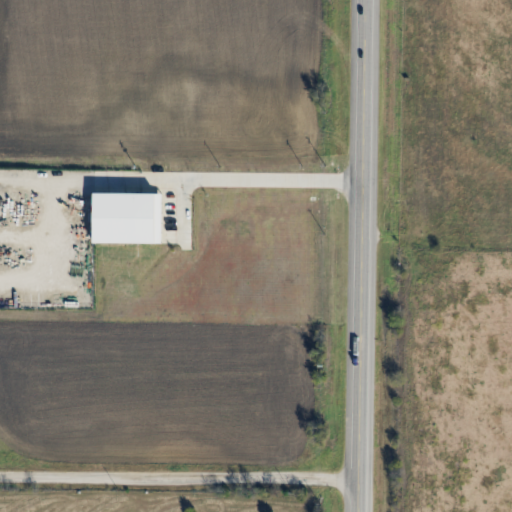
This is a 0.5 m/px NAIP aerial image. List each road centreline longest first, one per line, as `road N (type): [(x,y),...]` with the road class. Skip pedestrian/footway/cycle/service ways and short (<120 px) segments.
road 1 (primary): [(353,511),(360,0)]
road 2 (residential): [(354,482),(0,476)]
